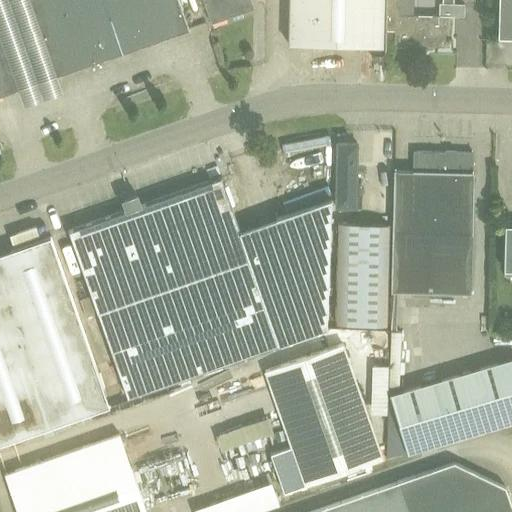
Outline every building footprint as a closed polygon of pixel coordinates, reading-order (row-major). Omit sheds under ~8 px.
[(179,0),(28,0),(56,76),(189,29),(179,0)] [(202,0),(211,24),(254,8),(250,0),(202,0)] [(289,0),(288,44),(385,47),(386,30),(386,0),(289,0)] [(396,5),(396,0),(386,0),(386,30),(395,30),(395,47),(452,48),(452,42),(453,42),(453,37),(452,37),(452,15),(464,15),(464,3),(453,3),(453,0),(442,0),(442,3),(440,3),(440,15),(399,14),(400,5),(396,5)] [(511,37),(511,0),(499,0),(499,37),(511,37)] [(0,31),(0,95),(20,89),(0,31)] [(337,141),(335,208),(362,208),(362,182),(357,182),(358,142),(337,141)] [(437,289),(441,151),(413,150),(413,169),(394,169),(392,232),(391,288),(437,289)] [(473,151),(441,151),(437,289),(471,290),(474,171),(472,171),(473,151)] [(128,398),(280,344),(329,326),(335,197),(241,230),(222,176),(217,178),(142,204),(138,192),(121,198),(125,210),(69,229),(91,294),(97,312),(128,398)] [(338,231),(335,327),(385,328),(388,232),(338,231)] [(0,443),(110,406),(104,388),(51,235),(0,252),(0,443)] [(86,316),(97,312),(91,294),(80,298),(86,316)] [(391,331),(389,385),(399,386),(401,331),(391,331)] [(343,343),(262,371),(289,447),(270,453),(284,491),(302,484),(383,456),(343,343)] [(511,358),(393,393),(410,451),(511,421),(511,358)] [(389,394),(387,457),(409,451),(410,451),(393,393),(389,394)] [(145,511),(118,434),(8,472),(5,473),(18,511),(145,511)] [(398,480),(306,511),(511,511),(511,499),(506,484),(455,459),(398,480)]
